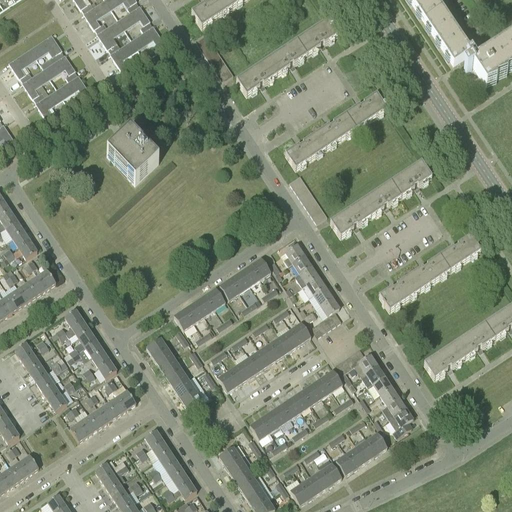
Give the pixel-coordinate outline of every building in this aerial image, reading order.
[(84,17),(97,8),(94,5),(91,7),(90,6),(87,8),(83,3),(87,0),(71,0),(80,13),(81,13),(84,17)] [(129,15),(139,9),(136,5),(137,5),(133,0),(108,0),(105,2),(112,13),(126,3),(130,9),(127,11),(129,15)] [(216,0),(209,5),(208,5),(208,6),(204,8),(203,8),(191,17),(201,32),(204,31),(216,22),(232,12),(247,2),(250,0),(216,0)] [(476,53),(470,57),(451,28),(432,0),(407,0),(453,69),(466,61),(470,67),(463,72),(466,76),(473,72),(485,89),(511,71),(511,40),(481,61),(476,53)] [(97,37),(106,31),(103,26),(100,29),(96,23),(112,13),(105,2),(97,8),(84,17),(83,17),(94,33),(97,37)] [(143,35),(152,29),(149,25),(150,25),(139,9),(129,15),(118,23),(125,33),(139,23),(143,29),(140,31),(143,35)] [(110,57),(120,51),(117,47),(113,49),(110,43),(125,33),(118,23),(106,31),(97,37),(96,37),(107,53),(108,53),(110,57)] [(297,44),(266,64),(237,84),(236,85),(246,100),(258,92),(260,91),(259,91),(261,90),(263,88),(264,88),(277,80),(288,72),(290,71),(289,71),(293,68),(294,69),(307,60),(319,51),(320,51),(324,48),(325,48),(337,39),(331,30),(333,29),(331,26),(329,27),(327,24),(297,44)] [(131,43),(138,53),(153,44),(157,49),(153,51),(156,56),(165,50),(162,45),(163,45),(153,29),(152,29),(143,35),(131,43)] [(31,52),(37,62),(52,53),(55,58),(52,60),(55,65),(64,59),(61,55),(62,54),(51,38),(31,52)] [(195,44),(198,49),(205,45),(202,39),(195,44)] [(198,49),(202,55),(212,47),(210,44),(209,42),(205,45),(198,49)] [(124,77),(137,69),(134,64),(130,67),(126,61),(138,53),(131,43),(120,51),(110,57),(120,73),(121,73),(124,77)] [(202,55),(205,60),(216,53),(212,47),(202,55)] [(22,86),(32,80),(29,76),(25,78),(22,72),(37,62),(31,52),(8,66),(19,83),(20,82),(22,86)] [(205,60),(208,65),(219,58),(216,53),(205,60)] [(68,85),(77,79),(75,75),(75,74),(65,58),(64,59),(55,65),(43,72),(50,83),(65,73),(68,78),(65,81),(68,85)] [(212,70),(223,63),(219,58),(208,65),(212,70)] [(212,70),(215,75),(226,68),(223,63),(212,70)] [(215,75),(219,81),(230,73),(226,68),(215,75)] [(36,106),(45,100),(42,96),(39,98),(35,92),(50,83),(43,72),(32,80),(22,86),(22,87),(32,103),(33,102),(36,106)] [(220,82),(222,86),(233,78),(231,74),(230,73),(219,81),(220,82)] [(79,101),(82,105),(91,99),(88,95),(89,94),(78,78),(77,79),(68,85),(57,92),(64,102),(78,93),(82,99),(79,101)] [(49,127),(59,121),(56,116),(52,118),(48,113),(64,102),(57,92),(45,100),(36,106),(35,107),(45,123),(46,122),(49,127)] [(328,130),(315,138),(303,147),(302,147),(303,148),(299,150),(298,150),(285,159),(295,174),(296,173),(310,164),(326,154),(341,144),(356,134),(371,124),(387,114),(385,111),(386,110),(384,107),(383,108),(376,98),(364,106),(363,107),(359,110),(358,110),(346,118),(333,127),(332,127),(333,128),(329,130),(328,130)] [(1,152),(4,157),(16,149),(13,144),(14,144),(4,128),(3,128),(0,129),(0,144),(4,142),(7,148),(1,152)] [(159,166),(157,165),(130,136),(106,159),(135,189),(159,166)] [(419,189),(431,181),(421,166),(391,186),(360,206),(331,226),(330,226),(340,242),(353,234),(353,233),(357,230),(358,230),(371,222),(384,213),(383,213),(385,211),(387,210),(388,210),(401,202),(414,193),(414,192),(416,191),(418,190),(419,189)] [(289,186),(292,191),(303,184),(300,179),(289,186)] [(292,191),(296,196),(307,189),(303,184),(292,191)] [(296,196),(299,202),(310,195),(307,189),(296,196)] [(299,202),(302,207),(313,200),(310,195),(299,202)] [(306,212),(317,205),(313,200),(302,207),(306,212)] [(0,220),(10,214),(3,204),(0,206),(0,220)] [(306,212),(309,217),(320,210),(317,205),(306,212)] [(309,217),(313,222),(324,215),(320,210),(309,217)] [(0,235),(5,232),(17,225),(10,214),(0,220),(0,223),(2,226),(0,227),(0,235)] [(313,222),(313,224),(316,227),(316,228),(327,220),(324,216),(324,215),(313,222)] [(12,242),(23,235),(17,225),(5,232),(12,242)] [(19,253),(30,245),(23,235),(12,242),(19,253)] [(450,276),(465,266),(481,256),(470,240),(458,248),(457,249),(453,252),(453,251),(440,260),(427,268),(426,269),(425,270),(422,272),(422,271),(421,272),(409,280),(397,288),(396,289),(394,291),(392,292),(392,291),(392,292),(379,300),(383,307),(381,308),(383,310),(385,310),(389,316),(404,306),(419,296),(435,286),(450,276)] [(16,262),(22,257),(26,263),(37,255),(30,245),(19,253),(13,257),(16,262)] [(287,271),(291,268),(304,259),(296,249),(284,257),(287,261),(283,264),(287,271)] [(6,261),(12,256),(9,252),(3,256),(6,261)] [(12,256),(6,261),(0,264),(0,266),(3,270),(9,266),(16,262),(13,257),(12,256)] [(298,278),(311,270),(304,259),(291,268),(298,278)] [(260,284),(271,277),(261,262),(251,269),(260,284)] [(28,267),(33,274),(37,272),(32,265),(28,267)] [(278,276),(280,275),(274,265),(269,269),(275,278),(278,276)] [(33,274),(28,267),(24,270),(28,277),(33,274)] [(250,291),(260,284),(251,269),(240,276),(250,291)] [(301,292),(305,289),(318,281),(311,270),(298,278),(294,281),(301,292)] [(46,293),(55,287),(47,274),(41,278),(37,272),(33,274),(37,280),(46,293)] [(239,298),(250,291),(240,276),(230,283),(239,298)] [(14,287),(18,284),(14,277),(9,280),(14,287)] [(10,289),(14,287),(9,280),(5,283),(10,289)] [(36,300),(46,293),(37,280),(27,287),(36,300)] [(312,299),(325,291),(318,281),(305,289),(312,299)] [(229,305),(239,298),(230,283),(219,290),(229,305)] [(289,300),(292,298),(288,292),(291,290),(287,285),(282,289),(289,300)] [(27,306),(36,300),(27,287),(18,293),(27,306)] [(268,296),(271,301),(278,296),(275,291),(268,296)] [(319,310),(332,302),(325,291),(312,299),(319,310)] [(215,314),(225,307),(216,292),(205,299),(215,314)] [(0,307),(7,319),(17,313),(8,299),(4,293),(0,295),(0,307)] [(17,313),(27,306),(18,293),(8,299),(17,313)] [(264,305),(271,301),(268,296),(261,300),(264,305)] [(204,321),(215,314),(205,299),(195,306),(204,321)] [(319,310),(327,321),(330,319),(335,315),(339,313),(332,302),(319,310)] [(247,310),(250,314),(257,310),(254,305),(247,310)] [(194,328),(204,321),(195,306),(184,313),(194,328)] [(511,309),(484,328),(454,348),(424,368),(434,384),(447,375),(447,374),(451,372),(452,372),(464,363),(477,355),(477,354),(481,352),(482,352),(495,343),(508,335),(508,334),(511,332),(511,331),(511,309)] [(244,319),(250,314),(247,310),(241,314),(244,319)] [(183,335),(194,328),(184,313),(174,320),(183,335)] [(282,322),(289,317),(286,313),(279,317),(282,322)] [(71,332),(82,324),(76,314),(64,321),(71,332)] [(307,327),(316,321),(312,315),(307,319),(303,321),(307,327)] [(330,319),(336,328),(341,325),(335,315),(330,319)] [(275,326),(282,322),(279,317),(272,322),(275,326)] [(325,322),(331,331),(336,328),(330,319),(327,321),(325,322)] [(222,326),(226,331),(232,326),(229,322),(222,326)] [(320,325),(326,335),(331,331),(325,322),(320,325)] [(82,324),(71,332),(65,336),(68,340),(69,342),(75,337),(78,342),(89,334),(82,324)] [(315,328),(321,338),(326,335),(320,325),(315,328)] [(219,335),(226,331),(222,326),(216,330),(219,335)] [(258,331),(261,336),(269,331),(265,326),(258,331)] [(300,348),(310,341),(301,327),(290,334),(300,348)] [(321,338),(315,328),(310,331),(317,341),(321,338)] [(290,355),(300,348),(290,334),(287,329),(277,336),(280,341),(290,355)] [(59,340),(65,336),(62,331),(56,336),(59,340)] [(255,340),(261,336),(258,331),(252,335),(255,340)] [(74,350),(75,352),(78,356),(96,344),(89,334),(78,342),(81,345),(74,350)] [(180,344),(184,341),(180,334),(175,337),(180,344)] [(202,340),(205,344),(212,340),(209,335),(202,340)] [(61,345),(68,340),(65,336),(59,340),(61,345)] [(198,349),(205,344),(202,340),(195,344),(198,349)] [(238,345),(241,349),(248,345),(244,340),(238,345)] [(184,351),(189,348),(184,341),(180,344),(184,351)] [(279,362),(290,355),(280,341),(270,348),(279,362)] [(153,362),(167,352),(161,342),(146,351),(153,362)] [(36,348),(39,353),(46,348),(43,344),(36,348)] [(92,362),(103,355),(96,344),(78,356),(82,361),(85,366),(92,362)] [(234,354),(241,349),(238,345),(231,349),(234,354)] [(21,364),(32,357),(26,347),(14,354),(21,364)] [(42,358),(49,353),(46,348),(39,353),(42,358)] [(269,369),(279,362),(270,348),(259,355),(269,369)] [(71,361),(78,356),(75,352),(68,356),(71,361)] [(160,372),(174,363),(167,352),(153,362),(160,372)] [(360,353),(355,356),(361,366),(366,363),(360,353)] [(217,359),(220,363),(227,359),(224,354),(217,359)] [(99,372),(109,364),(103,355),(92,362),(99,372)] [(194,365),(198,362),(194,355),(189,358),(194,365)] [(258,376),(269,369),(259,355),(249,362),(258,376)] [(78,356),(71,361),(74,365),(82,361),(78,356)] [(361,366),(355,356),(350,360),(356,369),(361,366)] [(28,375),(39,367),(32,357),(21,364),(28,375)] [(213,368),(220,363),(217,359),(210,363),(213,368)] [(356,369),(350,360),(345,363),(351,372),(354,370),(356,369)] [(361,381),(377,370),(370,360),(366,363),(361,366),(356,369),(354,370),(361,381)] [(198,372),(203,369),(198,362),(194,365),(198,372)] [(248,383),(258,376),(249,362),(238,369),(248,383)] [(167,383),(181,373),(174,363),(160,372),(167,383)] [(351,372),(345,363),(340,366),(346,375),(351,372)] [(53,373),(59,369),(56,364),(50,369),(53,373)] [(105,383),(116,375),(109,364),(99,372),(105,383)] [(346,375),(340,366),(335,369),(341,378),(346,375)] [(35,385),(46,377),(39,367),(28,375),(35,385)] [(56,378),(62,373),(59,369),(53,373),(56,378)] [(237,390),(248,383),(238,369),(228,375),(237,390)] [(361,381),(368,392),(384,381),(377,370),(361,381)] [(220,380),(227,376),(225,371),(218,376),(220,380)] [(82,376),(86,381),(92,377),(89,372),(82,376)] [(174,393),(188,384),(181,373),(167,383),(174,393)] [(227,397),(237,390),(228,375),(218,382),(227,397)] [(332,396),(342,389),(333,375),(322,381),(332,396)] [(207,386),(212,383),(207,376),(203,379),(207,386)] [(42,395),(53,388),(46,377),(35,385),(42,395)] [(89,385),(95,381),(92,377),(86,381),(89,385)] [(321,403),(332,396),(322,381),(312,388),(321,403)] [(378,399),(379,399),(391,391),(384,381),(368,392),(367,392),(374,402),(378,399)] [(212,392),(216,389),(212,383),(207,386),(212,392)] [(66,393),(73,389),(70,384),(63,389),(66,393)] [(181,403),(195,394),(188,384),(174,393),(181,403)] [(113,386),(109,388),(113,394),(117,392),(113,386)] [(49,405),(60,398),(53,388),(42,395),(49,405)] [(113,394),(109,388),(105,391),(108,396),(109,397),(113,394)] [(311,410),(321,403),(312,388),(301,395),(311,410)] [(70,398),(76,394),(73,389),(66,393),(70,398)] [(386,410),(398,402),(391,391),(379,399),(386,410)] [(126,414),(129,412),(136,408),(127,394),(117,401),(126,414)] [(195,394),(181,403),(188,414),(202,404),(195,394)] [(300,416),(311,410),(301,395),(291,402),(300,416)] [(56,416),(57,414),(67,408),(60,398),(49,405),(56,416)] [(94,407),(98,404),(94,398),(90,401),(94,407)] [(90,410),(94,407),(90,401),(86,404),(90,410)] [(126,414),(117,401),(108,407),(117,420),(126,414)] [(290,423),(300,416),(291,402),(281,409),(290,423)] [(388,424),(405,413),(398,402),(386,410),(381,413),(388,424)] [(313,409),(315,413),(325,407),(323,404),(313,409)] [(346,404),(340,408),(343,413),(349,408),(346,404)] [(107,427),(117,420),(108,407),(98,414),(107,427)] [(336,417),(343,413),(340,408),(333,413),(336,417)] [(280,430),(290,423),(281,409),(270,416),(280,430)] [(75,420),(79,417),(75,411),(71,414),(75,420)] [(405,413),(388,424),(395,434),(393,436),(396,442),(411,432),(408,427),(413,423),(405,413)] [(71,422),(75,420),(71,414),(67,416),(71,422)] [(97,433),(107,427),(98,414),(89,420),(97,433)] [(269,437),(280,430),(270,416),(260,423),(269,437)] [(319,422),(322,426),(329,422),(326,417),(319,422)] [(0,423),(0,437),(1,437),(12,430),(6,419),(0,423)] [(88,440),(97,433),(89,420),(79,427),(88,440)] [(315,431),(322,426),(319,422),(312,426),(315,431)] [(259,444),(269,437),(260,423),(249,430),(259,444)] [(359,432),(365,428),(362,423),(355,428),(359,432)] [(78,446),(88,440),(79,427),(69,433),(78,446)] [(352,437),(359,432),(355,428),(349,432),(352,437)] [(8,447),(19,440),(12,430),(1,437),(8,447)] [(298,436),(301,440),(308,436),(305,431),(298,436)] [(151,452),(163,445),(156,434),(145,442),(151,452)] [(294,445),(301,440),(298,436),(291,440),(294,445)] [(338,446),(345,442),(342,437),(335,441),(338,446)] [(387,452),(385,450),(377,438),(367,445),(376,459),(387,452)] [(331,451),(338,446),(335,441),(328,446),(331,451)] [(252,454),(257,451),(252,444),(248,447),(252,454)] [(158,462),(169,455),(163,445),(151,452),(158,462)] [(278,449),(281,454),(287,450),(284,445),(278,449)] [(365,466),(376,459),(367,445),(356,452),(365,466)] [(274,459),(281,454),(278,449),(271,454),(274,459)] [(15,459),(20,456),(16,450),(11,453),(15,459)] [(226,471),(240,462),(233,451),(219,461),(226,471)] [(257,460),(261,457),(257,451),(252,454),(257,460)] [(136,456),(139,461),(145,457),(142,452),(136,456)] [(355,473),(365,466),(356,452),(345,459),(355,473)] [(11,462),(15,459),(11,453),(7,456),(11,462)] [(313,463),(320,458),(317,453),(310,458),(313,463)] [(165,473),(176,465),(169,455),(158,462),(165,473)] [(142,465),(148,461),(145,457),(139,461),(142,465)] [(306,467),(313,463),(310,458),(303,462),(306,467)] [(29,479),(32,477),(38,472),(30,459),(20,465),(29,479)] [(345,480),(355,473),(345,459),(335,465),(345,480)] [(233,482),(247,472),(240,462),(226,471),(233,482)] [(95,475),(102,485),(126,469),(123,465),(115,470),(111,464),(95,475)] [(266,474),(271,471),(266,464),(261,468),(266,474)] [(19,485),(29,479),(20,465),(10,472),(19,485)] [(172,483),(183,475),(176,465),(165,473),(172,483)] [(292,476),(299,472),(296,467),(289,472),(292,476)] [(331,489),(341,482),(332,468),(321,475),(331,489)] [(108,495),(120,488),(125,485),(121,479),(129,473),(126,469),(102,485),(108,495)] [(270,481),(275,478),(271,471),(266,474),(270,481)] [(10,491),(19,485),(10,472),(1,478),(10,491)] [(152,481),(159,477),(155,472),(149,477),(152,481)] [(240,492),(254,483),(247,472),(233,482),(240,492)] [(279,479),(282,483),(292,476),(289,472),(279,479)] [(179,493),(190,485),(183,475),(172,483),(179,493)] [(320,496),(331,489),(321,475),(311,482),(320,496)] [(155,486),(162,481),(159,477),(152,481),(155,486)] [(0,497),(10,491),(1,478),(0,478),(0,497)] [(310,503),(320,496),(311,482),(300,489),(310,503)] [(247,502),(261,493),(254,483),(240,492),(247,502)] [(133,494),(139,489),(136,485),(130,489),(133,494)] [(185,503),(195,497),(197,496),(192,489),(193,488),(192,487),(191,487),(190,485),(179,493),(185,503)] [(280,495),(284,492),(280,485),(275,488),(280,495)] [(115,505),(127,498),(120,488),(108,495),(115,505)] [(136,498),(143,494),(139,489),(133,494),(136,498)] [(254,511),(268,503),(267,503),(273,499),(266,489),(261,493),(247,502),(252,511),(254,511)] [(299,510),(310,503),(300,489),(290,496),(299,510)] [(284,502),(289,499),(284,492),(280,495),(284,502)] [(166,502),(172,497),(169,493),(162,497),(166,502)] [(169,506),(175,502),(172,497),(166,502),(169,506)] [(119,511),(127,511),(134,508),(127,498),(115,505),(119,511)] [(47,506),(50,511),(60,511),(65,509),(58,499),(47,506)] [(273,511),(268,503),(254,511),(273,511)]
